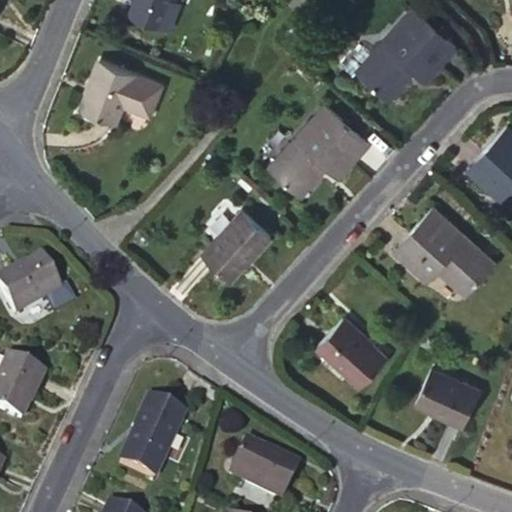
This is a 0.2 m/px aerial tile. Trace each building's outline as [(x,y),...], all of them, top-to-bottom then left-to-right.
[(135,0),(132,10),(171,26),(181,0),(135,0)] [(408,62),(413,68),(425,78),(456,42),(413,3),(356,67),(388,96),(406,76),(400,71),(408,62)] [(124,104),(143,112),(149,97),(156,101),(164,83),(100,56),(92,76),(94,77),(89,89),(87,89),(80,107),(117,121),(124,104)] [(406,76),(413,68),(408,62),(400,71),(406,76)] [(150,115),(156,101),(149,97),(143,112),(150,115)] [(323,161),(329,166),(339,175),(370,141),(328,101),(271,164),(302,194),(320,174),(316,169),(323,161)] [(511,125),(509,123),(469,166),(503,198),(511,188),(511,125)] [(320,174),(329,166),(323,161),(316,169),(320,174)] [(453,269),(449,275),(468,293),(497,260),(435,203),(395,247),(430,279),(440,266),(445,261),(453,269)] [(273,233),(261,222),(244,207),(204,251),(232,278),(247,262),(245,260),(255,248),(258,250),(273,233)] [(0,284),(18,314),(62,287),(43,253),(29,261),(28,263),(16,271),(14,270),(0,278),(0,284)] [(440,266),(449,275),(453,269),(445,261),(440,266)] [(362,385),(390,354),(374,339),(372,341),(362,331),(363,329),(345,313),(318,345),(362,385)] [(43,371),(7,354),(0,368),(0,408),(21,419),(29,402),(26,401),(32,387),(35,388),(43,371)] [(465,422),(480,386),(433,366),(417,401),(432,407),(435,405),(447,411),(447,414),(465,422)] [(151,479),(183,411),(149,395),(139,415),(142,416),(135,431),(132,430),(117,462),(151,479)] [(279,497),(295,462),(275,453),(274,455),(261,449),(261,446),(243,438),(227,474),(279,497)] [(133,511),(109,501),(104,511),(133,511)]
